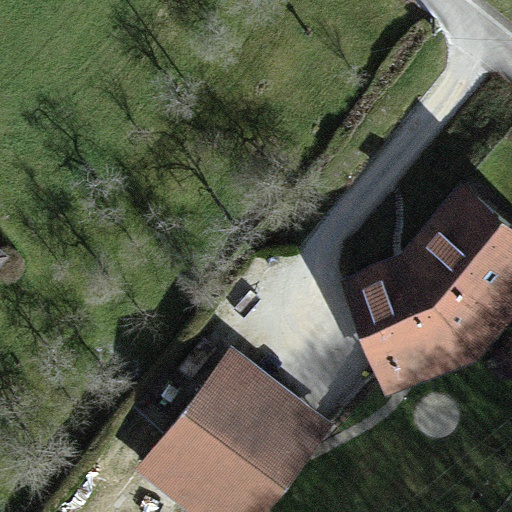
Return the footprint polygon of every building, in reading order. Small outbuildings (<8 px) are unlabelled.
[(414,260),(472,189),(463,180),(405,247),(343,275),(348,292),(414,260)] [(511,221),(509,219),(472,189),(414,260),(348,292),(379,370),(465,330),(511,274),(511,221)] [(511,303),(511,274),(465,330),(379,370),(385,385),(473,349),(511,303)] [(220,375),(313,447),(329,425),(236,353),(220,375)] [(263,511),(313,447),(220,375),(170,438),(263,511)] [(216,511),(261,511),(263,511),(170,438),(152,462),(216,511)]
